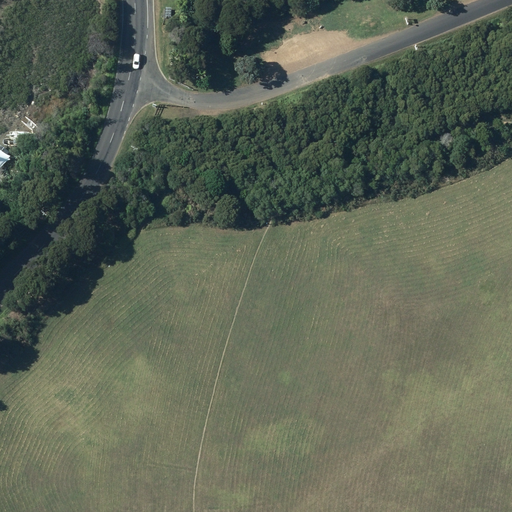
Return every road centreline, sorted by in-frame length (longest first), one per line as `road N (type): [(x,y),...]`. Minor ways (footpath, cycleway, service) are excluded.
road 1 (unclassified): [(127,86),(225,101),(276,89),(498,0)]
road 2 (tertiary): [(127,86),(79,202),(0,289)]
